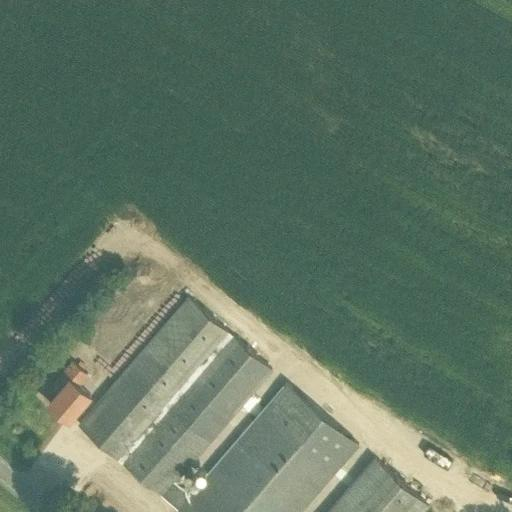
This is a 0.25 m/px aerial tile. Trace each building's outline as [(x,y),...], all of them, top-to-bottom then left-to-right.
[(190,495),(175,482),(220,430),(272,369),(188,296),(79,423),(163,496),(182,511),(422,511),(429,504),(374,457),(354,481),(340,469),(361,444),(287,381),(261,413),(190,495)] [(105,297),(97,305),(110,317),(118,309),(105,297)] [(109,321),(102,329),(110,336),(124,320),(115,313),(109,321)] [(69,419),(90,394),(78,384),(87,374),(73,361),(52,386),(59,392),(50,402),(69,419)] [(92,481),(117,468),(111,457),(87,470),(92,481)]
